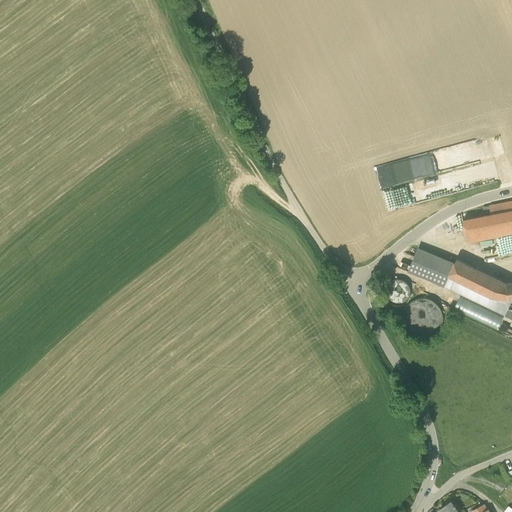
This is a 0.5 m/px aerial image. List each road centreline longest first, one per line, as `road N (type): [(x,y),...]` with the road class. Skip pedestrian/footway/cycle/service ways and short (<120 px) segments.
road 1 (unclassified): [(351,287),(280,181),(195,0)]
road 2 (tertiary): [(418,509),(432,466),(427,423),(351,287)]
road 3 (tertiary): [(351,287),(438,217),(511,190)]
